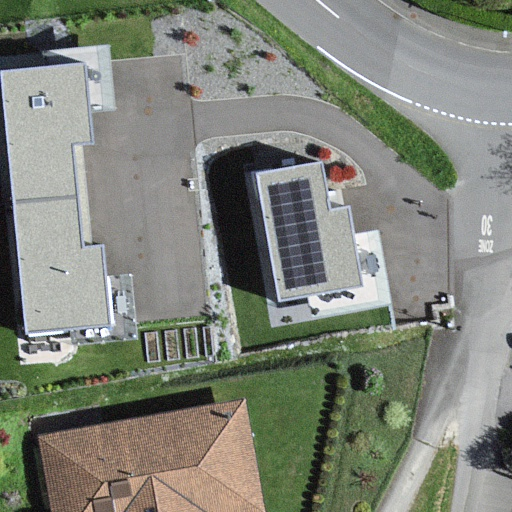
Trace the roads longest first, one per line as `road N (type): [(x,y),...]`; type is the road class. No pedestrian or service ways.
road 1 (residential): [(511,180),(472,511)]
road 2 (tertiary): [(511,87),(431,70),(319,0)]
